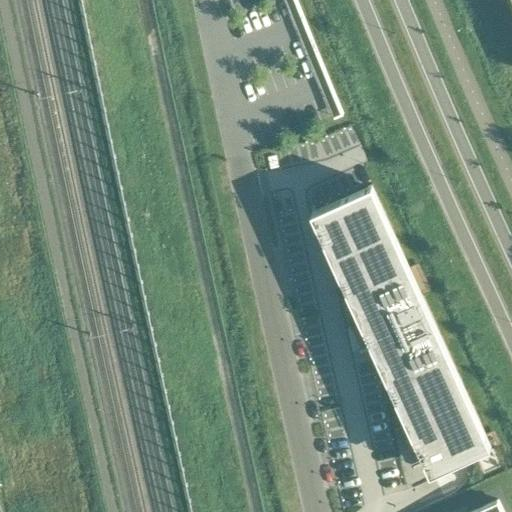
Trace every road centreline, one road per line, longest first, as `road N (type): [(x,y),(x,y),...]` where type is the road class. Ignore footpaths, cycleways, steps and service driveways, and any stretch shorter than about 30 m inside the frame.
road 1 (secondary): [(362,0),(511,334)]
road 2 (unclassified): [(240,157),(319,511)]
road 3 (secondary): [(511,264),(399,0)]
